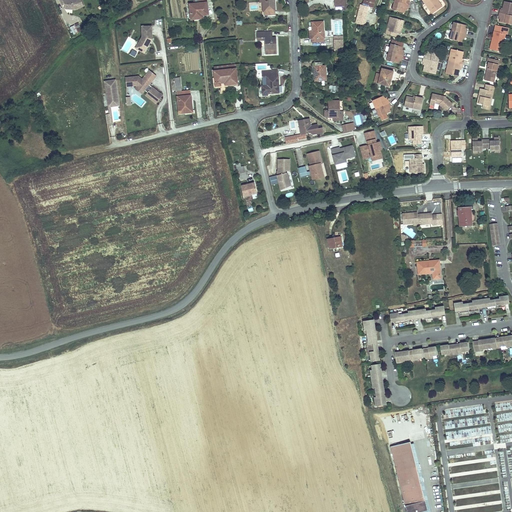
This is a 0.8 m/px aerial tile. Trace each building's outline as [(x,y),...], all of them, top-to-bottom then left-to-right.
[(84,6),(81,0),(76,0),(75,1),(67,1),(64,2),(63,0),(59,0),(63,7),(66,6),(66,9),(76,10),(84,6)] [(277,0),(265,0),(266,13),(277,13),(277,0)] [(360,11),(356,27),(364,29),(368,13),(370,14),(374,0),(364,0),(361,11),(360,11)] [(394,0),(394,3),(391,11),(403,15),(405,10),(407,11),(409,4),(407,3),(407,0),(394,0)] [(421,0),(424,4),(432,14),(443,6),(438,0),(421,0)] [(511,24),(511,22),(511,2),(504,0),(502,9),(499,9),(498,16),(500,16),(499,22),(511,24)] [(207,3),(189,5),(191,21),(209,18),(207,3)] [(324,17),(313,17),(314,37),(322,37),(322,33),(325,33),(324,17)] [(394,38),(396,35),(397,28),(401,29),(402,22),(389,19),(385,36),(394,38)] [(453,31),(451,38),(462,41),(463,36),(466,37),(468,30),(465,29),(466,24),(456,21),(453,31)] [(73,35),(82,32),(79,23),(70,27),(73,35)] [(145,53),(153,40),(152,27),(142,27),(143,37),(137,47),(140,48),(139,50),(145,53)] [(494,30),(490,49),(503,52),(507,33),(494,30)] [(271,31),(258,31),(259,39),(267,39),(268,52),(279,51),(278,36),(271,36),(271,31)] [(342,33),(335,34),(335,43),(343,43),(342,33)] [(389,53),(387,61),(398,64),(400,59),(402,60),(404,54),(401,53),(404,44),(392,41),(389,53)] [(452,49),(449,62),(446,73),(459,76),(461,68),(463,69),(465,62),(462,61),(464,52),(452,49)] [(436,74),(439,63),(441,54),(428,51),(427,56),(425,55),(423,62),(425,63),(423,71),(436,74)] [(323,56),(315,57),(316,74),(327,74),(326,60),(324,60),(323,56)] [(490,71),(487,71),(485,80),(491,81),(492,77),(495,78),(499,59),(488,57),(487,62),(489,62),(488,66),(491,67),(490,71)] [(216,66),(217,71),(219,86),(223,85),(224,87),(229,87),(228,85),(240,83),(238,68),(237,64),(216,66)] [(272,68),(263,69),(265,93),(270,93),(270,91),(278,90),(278,89),(281,89),(280,75),(279,75),(279,67),(272,67),(272,68)] [(390,88),(391,82),(389,81),(390,78),(392,78),(393,72),(381,69),(377,85),(390,88)] [(150,85),(157,76),(150,71),(143,80),(139,77),(126,78),(126,83),(130,82),(131,86),(136,85),(137,86),(144,92),(145,90),(148,93),(146,95),(156,104),(163,96),(152,87),(151,89),(148,87),(150,85)] [(120,105),(117,82),(106,83),(109,106),(120,105)] [(494,86),(485,84),(484,90),(479,89),(478,97),(480,97),(478,104),(482,105),(487,106),(491,91),(493,92),(494,86)] [(487,106),(482,105),(482,109),(489,110),(493,92),(491,91),(487,106)] [(433,94),(431,103),(440,105),(446,111),(453,105),(447,98),(445,100),(441,96),(433,94)] [(383,96),(372,101),(375,108),(378,117),(390,112),(388,107),(390,106),(387,99),(385,101),(383,96)] [(191,97),(178,99),(181,114),(187,113),(187,111),(193,110),(191,97)] [(416,100),(414,99),(407,98),(405,106),(422,110),(424,99),(417,98),(416,100)] [(340,100),(329,101),(330,110),(326,110),(326,116),(330,116),(330,117),(334,117),(334,120),(344,120),(344,110),(341,110),(340,100)] [(120,107),(120,105),(109,106),(110,108),(111,116),(112,115),(111,108),(120,107)] [(313,134),(323,132),(322,127),(318,128),(317,124),(311,125),(309,118),(299,120),(301,134),(285,137),(286,143),(299,141),(298,139),(306,137),(305,133),(312,132),(313,134)] [(353,122),(344,124),(345,132),(355,130),(353,122)] [(408,125),(409,131),(409,139),(413,139),(413,143),(421,143),(421,137),(419,138),(419,133),(423,133),(422,125),(408,125)] [(374,131),(365,134),(367,142),(368,142),(368,145),(360,147),(363,159),(369,157),(368,152),(370,152),(372,161),(382,159),(380,149),(381,149),(380,142),(376,143),(375,140),(376,140),(374,131)] [(22,134),(15,139),(18,143),(25,139),(22,134)] [(491,140),(486,140),(486,148),(491,148),(492,150),(495,150),(499,150),(499,137),(494,137),(494,141),(491,141),(491,140)] [(486,148),(486,140),(481,140),(481,142),(478,142),(477,138),(473,138),(473,151),(478,151),(482,150),(482,148),(486,148)] [(461,149),(465,149),(465,141),(460,141),(460,143),(455,143),(455,141),(450,142),(451,157),(462,157),(461,149)] [(356,156),(353,145),(343,148),(344,149),(340,150),(340,147),(332,149),(337,169),(346,167),(345,162),(346,162),(346,159),(356,156)] [(322,163),(319,151),(307,153),(310,165),(309,166),(310,170),(307,171),(305,165),(297,167),(300,177),(312,174),(313,178),(323,176),(320,163),(322,163)] [(413,157),(409,157),(410,166),(410,171),(424,171),(423,163),(420,163),(420,158),(421,158),(421,153),(413,153),(413,157)] [(290,170),(289,158),(278,159),(279,170),(278,170),(278,174),(270,176),(272,183),(280,181),(281,188),(290,184),(287,172),(285,172),(285,170),(290,170)] [(243,166),(237,167),(241,179),(246,177),(243,166)] [(254,181),(242,185),(245,195),(257,191),(254,181)] [(467,208),(457,209),(460,228),(472,226),(471,214),(468,214),(467,208)] [(415,213),(401,214),(402,225),(413,224),(418,223),(417,222),(426,221),(426,223),(431,222),(431,224),(432,226),(436,225),(435,215),(431,215),(431,213),(417,215),(415,215),(415,213)] [(489,225),(492,246),(499,246),(497,224),(489,225)] [(341,237),(327,240),(330,249),(343,245),(341,237)] [(442,261),(417,264),(418,269),(421,269),(421,274),(436,272),(437,278),(444,278),(442,261)] [(457,304),(453,305),(453,306),(454,312),(458,312),(458,315),(477,312),(477,309),(485,308),(485,311),(504,308),(504,305),(508,305),(507,297),(503,298),(503,299),(484,302),(483,301),(476,302),(476,303),(457,306),(457,304)] [(393,315),(389,316),(390,323),(394,322),(394,325),(414,322),(413,320),(421,319),(421,321),(440,319),(440,316),(444,315),(443,308),(439,308),(439,310),(420,313),(420,311),(412,312),(412,314),(393,317),(393,315)] [(369,363),(378,362),(377,354),(375,354),(373,342),(376,342),(373,325),(371,325),(370,319),(362,320),(363,324),(364,324),(366,343),(365,343),(366,351),(368,351),(369,363)] [(472,345),(473,353),(478,353),(477,351),(496,349),(496,350),(500,349),(500,348),(510,347),(510,348),(511,347),(511,339),(507,340),(507,338),(499,339),(499,341),(493,342),(493,340),(478,342),(478,344),(472,345)] [(440,348),(442,356),(451,355),(451,356),(459,355),(459,354),(469,352),(468,344),(460,345),(460,347),(448,348),(448,347),(440,348)] [(401,355),(395,356),(396,364),(402,363),(402,362),(410,361),(410,362),(414,362),(414,360),(424,359),(424,360),(429,360),(428,358),(437,357),(436,348),(428,350),(428,351),(423,352),(422,350),(415,351),(415,353),(409,354),(409,352),(401,353),(401,355)] [(380,375),(379,365),(370,366),(371,376),(370,376),(371,384),(372,384),(375,404),(374,404),(374,407),(383,406),(382,400),(384,400),(381,382),(380,383),(378,375),(380,375)] [(426,511),(410,443),(390,448),(405,511),(426,511)]
